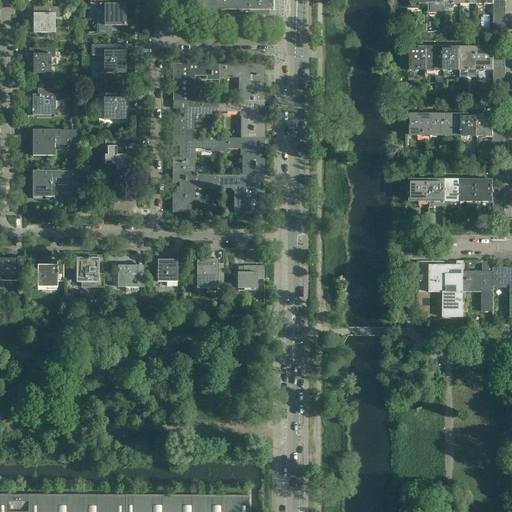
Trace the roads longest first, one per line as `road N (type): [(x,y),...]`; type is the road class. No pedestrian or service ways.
road 1 (tertiary): [(294,511),(296,234)]
road 2 (residential): [(4,230),(5,0)]
road 3 (tertiary): [(296,234),(297,43)]
road 4 (residential): [(154,232),(156,43)]
road 5 (residential): [(154,232),(4,230)]
road 6 (residential): [(296,234),(154,232)]
road 7 (residential): [(156,43),(297,43)]
